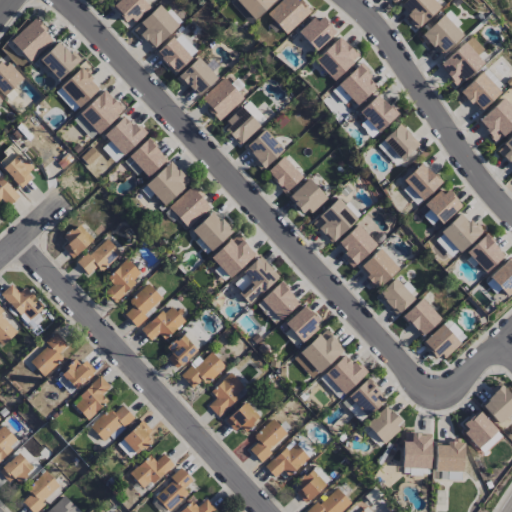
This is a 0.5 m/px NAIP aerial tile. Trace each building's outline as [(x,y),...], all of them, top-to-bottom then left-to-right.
[(148,7),(142,0),(117,0),(111,7),(128,25),(148,7)] [(233,0),(230,4),(248,23),(252,19),(234,0),(233,0)] [(235,0),(253,19),(274,0),(235,0)] [(287,35),(309,11),(297,0),(281,0),(267,16),(287,35)] [(405,0),(398,7),(418,28),(440,6),(433,0),(405,0)] [(152,50),(178,25),(159,5),(133,29),(152,50)] [(298,33),(315,51),(335,32),(318,14),(298,33)] [(462,35),(443,14),(418,37),(430,50),(434,46),(441,54),(462,35)] [(10,41),(29,62),(53,40),(34,18),(10,41)] [(195,52),(187,43),(177,33),(155,54),(173,73),(195,52)] [(358,56),(339,36),(314,60),(333,80),(358,56)] [(438,66),(456,86),(482,62),(476,56),(483,50),(471,36),(438,66)] [(38,61),(59,80),(78,60),(57,40),(38,61)] [(177,77),(196,97),(217,78),(197,57),(177,77)] [(2,58),(0,60),(0,93),(3,97),(22,79),(2,58)] [(355,105),(376,86),(358,65),(331,90),(343,103),(349,98),(355,105)] [(73,112),(97,89),(90,81),(92,79),(81,67),(54,91),(73,112)] [(459,92),(478,112),(500,92),(480,72),(459,92)] [(199,100),(219,120),(243,98),(223,77),(199,100)] [(123,109),(104,89),(78,114),(97,134),(123,109)] [(378,132),(396,115),(377,94),(358,112),(378,132)] [(476,122),(495,142),(511,126),(511,108),(502,98),(476,122)] [(221,126),(238,144),(265,119),(248,101),(221,126)] [(144,135),(125,115),(103,135),(122,155),(144,135)] [(377,132),(363,120),(358,125),(372,137),(377,132)] [(418,145),(399,124),(376,146),(395,166),(418,145)] [(244,147),(256,159),(252,163),(260,170),(283,149),(264,129),(244,147)] [(511,134),(496,150),(511,167),(511,134)] [(140,171),(146,178),(166,159),(147,139),(123,161),(136,174),(140,171)] [(101,148),(114,163),(122,156),(109,141),(101,148)] [(17,154),(2,168),(21,188),(36,175),(17,154)] [(265,172),(284,193),(301,177),(282,156),(265,172)] [(144,186),(165,205),(189,180),(169,161),(144,186)] [(402,190),(415,204),(440,184),(422,162),(401,179),(407,186),(402,190)] [(8,207),(18,197),(0,177),(0,198),(0,199),(8,207)] [(310,213),(326,199),(308,178),(287,197),(301,213),(306,208),(310,213)] [(211,206),(191,186),(167,208),(187,229),(211,206)] [(460,204),(444,187),(418,211),(435,229),(460,204)] [(311,222),(330,243),(357,218),(337,198),(311,222)] [(231,231),(212,211),(191,230),(210,251),(231,231)] [(440,233),(460,252),(480,231),(460,212),(440,233)] [(92,239),(77,223),(62,237),(67,242),(62,247),(72,258),(92,239)] [(376,244),(357,224),(334,245),(353,265),(376,244)] [(229,278),(255,254),(236,234),(210,257),(229,278)] [(483,272),(503,255),(485,234),(465,252),(483,272)] [(434,242),(452,257),(457,250),(440,235),(434,242)] [(100,271),(120,254),(107,238),(88,254),(86,252),(75,261),(86,275),(96,267),(100,271)] [(357,269),(375,288),(397,268),(379,248),(357,269)] [(237,293),(248,304),(278,277),(259,256),(241,273),(249,282),(237,293)] [(511,289),(511,261),(507,258),(488,278),(507,295),(511,289)] [(142,276),(126,259),(106,278),(112,284),(104,291),(113,301),(142,276)] [(377,294),(395,315),(413,298),(394,278),(377,294)] [(279,320),(298,303),(279,282),(260,299),(279,320)] [(162,299),(147,283),(127,302),(132,307),(124,315),(134,325),(162,299)] [(43,307),(25,287),(18,293),(10,284),(0,293),(0,295),(26,323),(43,307)] [(439,318),(421,298),(401,316),(420,336),(439,318)] [(184,320),(169,304),(140,331),(150,341),(158,333),(164,340),(184,320)] [(320,323),(303,305),(283,324),(300,342),(320,323)] [(0,345),(1,346),(17,332),(0,311),(0,345)] [(443,324),(459,342),(465,337),(448,319),(443,324)] [(438,361),(458,343),(441,324),(421,343),(438,361)] [(311,379),(344,350),(325,329),(292,358),(311,379)] [(28,360),(43,377),(63,359),(58,354),(67,346),(57,334),(28,360)] [(166,348),(171,354),(166,357),(176,369),(197,351),(183,334),(166,348)] [(179,375),(194,391),(223,365),(210,352),(201,360),(198,357),(179,375)] [(337,399),(364,374),(345,353),(318,378),(337,399)] [(60,373),(75,389),(95,371),(85,360),(78,366),(74,361),(60,373)] [(215,397),(207,406),(218,416),(245,387),(228,372),(210,393),(215,397)] [(70,393),(74,389),(61,376),(57,380),(70,393)] [(107,401),(102,395),(110,387),(99,376),(78,396),(81,399),(74,406),(87,420),(107,401)] [(366,416),(385,399),(366,379),(347,396),(366,416)] [(511,411),(511,397),(500,384),(479,404),(498,424),(511,411)] [(359,422),(364,417),(347,397),(342,402),(359,422)] [(105,444),(133,418),(118,401),(90,428),(105,444)] [(239,427),(243,431),(259,417),(244,402),(225,419),(235,430),(239,427)] [(402,423),(384,406),(366,425),(383,442),(402,423)] [(501,436),(477,410),(462,424),(466,429),(460,434),(481,455),(501,436)] [(260,462),(271,452),(268,449),(286,433),(272,418),(252,437),(257,442),(248,450),(260,462)] [(146,436),(151,431),(141,420),(116,443),(130,459),(150,441),(146,436)] [(0,460),(13,449),(9,445),(16,439),(3,425),(0,427),(0,460)] [(429,468),(430,433),(403,432),(401,467),(429,468)] [(274,477),(282,469),(289,476),(308,456),(290,440),(264,468),(274,477)] [(463,443),(435,442),(435,470),(462,471),(463,443)] [(0,469),(15,485),(32,468),(17,452),(0,468),(0,469)] [(128,472),(141,489),(173,466),(164,453),(154,461),(150,456),(128,472)] [(152,495),(167,511),(187,493),(183,489),(192,481),(181,469),(152,495)] [(294,492),(305,503),(325,484),(310,469),(295,483),(300,487),(294,492)] [(461,480),(461,472),(441,472),(441,479),(461,480)] [(36,511),(44,505),(41,501),(58,485),(47,473),(18,499),(30,511),(36,511)] [(339,511),(350,503),(335,487),(307,511),(339,511)] [(77,511),(79,511),(64,495),(45,511),(77,511)] [(196,506),(191,500),(178,511),(211,511),(215,509),(205,498),(196,506)]
